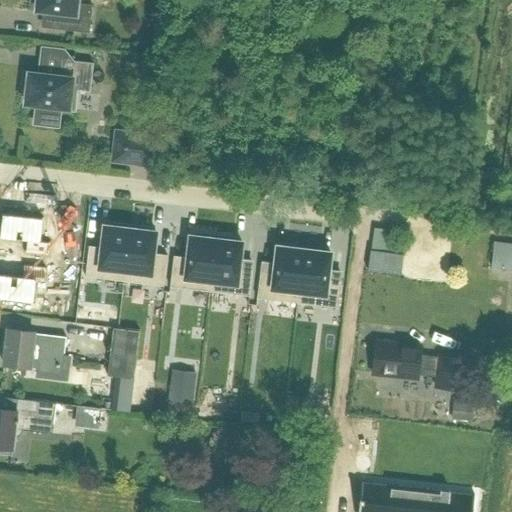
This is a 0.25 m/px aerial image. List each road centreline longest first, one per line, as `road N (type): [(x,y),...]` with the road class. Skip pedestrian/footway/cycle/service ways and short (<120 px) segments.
road 1 (residential): [(361,217),(0,174)]
road 2 (unknown): [(361,217),(325,511)]
